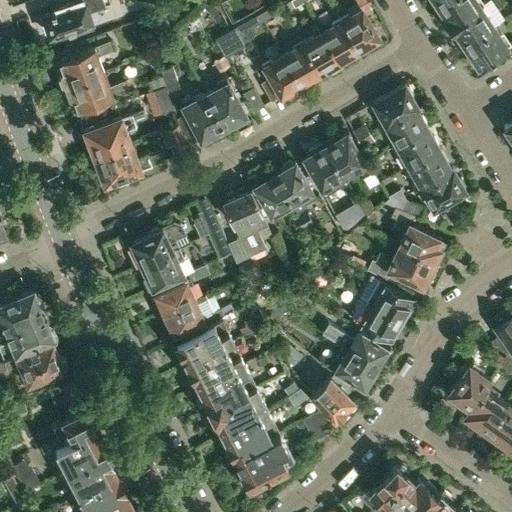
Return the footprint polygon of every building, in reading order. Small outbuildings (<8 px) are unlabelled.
[(64,0),(51,4),(52,9),(42,13),(49,33),(53,32),(54,36),(89,25),(87,20),(91,19),(87,7),(108,0),(64,0)] [(209,0),(203,5),(211,14),(219,9),(212,0),(209,0)] [(440,0),(436,3),(450,23),(479,3),(477,0),(440,0)] [(450,23),(463,44),(493,24),(479,3),(450,23)] [(271,6),(260,11),(264,18),(275,13),(271,6)] [(361,6),(342,17),(359,48),(379,36),(361,6)] [(260,11),(248,18),(252,25),(264,18),(260,11)] [(145,17),(133,21),(137,30),(147,26),(146,22),(145,17)] [(166,19),(145,17),(146,22),(147,26),(154,49),(171,34),(166,19)] [(342,17),(322,29),(340,59),(359,48),(342,17)] [(508,45),(493,24),(463,44),(478,65),(508,45)] [(245,44),(234,26),(225,31),(235,50),(245,44)] [(322,29),(303,41),(320,70),(340,59),(322,29)] [(225,56),(226,55),(235,50),(225,31),(214,37),(224,53),(225,56)] [(59,74),(64,85),(103,70),(97,54),(112,48),(108,38),(59,57),(59,58),(58,59),(62,68),(59,74)] [(303,41),(283,52),(300,82),(320,70),(303,41)] [(271,99),(280,94),(300,82),(283,52),(263,64),(269,75),(260,81),(271,99)] [(230,64),(226,55),(225,56),(224,53),(212,59),(218,70),(230,64)] [(162,75),(165,84),(168,91),(180,86),(172,65),(160,69),(162,75)] [(128,88),(124,78),(109,84),(103,70),(64,85),(68,97),(73,98),(76,107),(77,106),(78,107),(128,88)] [(151,90),(153,89),(165,84),(162,75),(147,80),(151,90)] [(228,78),(204,91),(223,125),(246,113),(228,78)] [(200,137),(223,125),(204,91),(198,80),(178,91),(183,102),(182,103),(200,137)] [(405,81),(372,100),(379,113),(375,115),(381,124),(417,103),(405,81)] [(168,93),(167,91),(168,91),(165,84),(153,89),(156,97),(168,93)] [(253,85),(242,91),(254,110),(264,104),(253,85)] [(418,104),(417,103),(381,124),(385,133),(389,130),(396,143),(428,125),(416,105),(418,104)] [(84,128),(94,154),(130,141),(125,128),(137,123),(135,118),(146,114),(144,107),(120,115),(84,128)] [(511,118),(503,124),(511,136),(511,118)] [(171,149),(187,143),(188,142),(181,122),(165,128),(166,131),(161,132),(166,146),(170,145),(171,149)] [(364,124),(353,131),(357,137),(368,131),(364,124)] [(396,143),(393,145),(392,145),(398,154),(401,152),(408,164),(440,146),(428,125),(396,143)] [(368,162),(348,128),(325,142),(343,173),(356,166),(357,169),(368,162)] [(373,138),(368,131),(357,137),(362,145),(373,138)] [(142,167),(143,169),(147,171),(158,166),(159,163),(157,161),(163,158),(160,150),(149,154),(147,149),(135,154),(130,141),(94,154),(104,181),(142,167)] [(302,155),(322,189),(332,183),(331,180),(343,173),(325,142),(302,155)] [(412,178),(417,188),(454,167),(453,165),(451,166),(440,146),(408,164),(415,176),(412,178)] [(380,151),(371,157),(370,157),(375,165),(385,159),(383,155),(380,151)] [(294,159),(275,171),(293,203),(292,203),(296,211),(307,205),(305,202),(315,196),(294,159)] [(465,188),(454,167),(417,188),(422,197),(426,194),(433,207),(437,204),(442,213),(455,205),(450,196),(465,188)] [(253,183),(270,213),(281,206),(283,209),(292,203),(293,203),(275,171),(253,183)] [(258,228),(267,223),(261,211),(249,185),(222,198),(234,223),(238,234),(227,239),(231,250),(236,259),(266,245),(258,228)] [(400,187),(389,196),(396,199),(404,195),(400,187)] [(420,215),(424,205),(406,198),(404,195),(396,199),(389,196),(385,200),(397,205),(407,210),(416,214),(420,215)] [(392,225),(403,231),(399,241),(435,258),(441,246),(439,245),(443,237),(413,222),(416,214),(407,210),(397,205),(385,200),(377,207),(391,212),(390,214),(395,217),(392,225)] [(190,214),(198,230),(200,235),(208,232),(210,231),(204,217),(201,210),(190,214)] [(307,211),(300,215),(305,225),(313,221),(307,211)] [(356,226),(355,226),(349,211),(337,217),(347,234),(356,226)] [(208,232),(218,256),(231,250),(227,239),(215,212),(204,217),(210,231),(208,232)] [(297,229),(305,225),(300,215),(292,219),(297,229)] [(130,239),(140,262),(179,244),(177,239),(186,235),(181,223),(174,220),(163,225),(162,224),(130,239)] [(367,268),(386,277),(390,269),(423,284),(427,274),(431,276),(437,263),(433,261),(435,258),(399,241),(392,254),(380,249),(375,258),(372,257),(367,268)] [(152,286),(183,272),(193,267),(186,253),(183,255),(179,244),(140,262),(152,286)] [(275,250),(258,257),(263,269),(280,261),(275,250)] [(319,257),(313,262),(318,270),(320,271),(327,266),(319,257)] [(213,264),(211,260),(193,267),(183,272),(185,276),(154,290),(163,312),(195,298),(194,297),(186,279),(205,271),(204,268),(213,264)] [(313,262),(290,281),(300,288),(320,271),(318,270),(313,262)] [(372,274),(360,294),(400,316),(411,296),(372,274)] [(276,294),(282,299),(285,302),(299,289),(289,284),(276,294)] [(0,331),(43,314),(33,288),(0,300),(0,331)] [(174,332),(176,338),(221,315),(224,313),(220,306),(213,310),(205,292),(194,297),(195,298),(163,312),(173,332),(174,332)] [(350,315),(388,338),(400,316),(360,294),(354,304),(355,308),(350,315)] [(230,302),(220,306),(224,313),(225,313),(233,308),(230,302)] [(500,333),(487,342),(507,355),(511,351),(511,311),(494,324),(500,333)] [(0,331),(0,346),(5,358),(53,338),(43,314),(0,331)] [(233,338),(221,315),(176,338),(175,338),(176,340),(174,341),(172,346),(176,352),(180,354),(182,353),(187,361),(233,338)] [(326,321),(322,328),(343,344),(377,364),(389,344),(358,326),(351,336),(326,321)] [(320,332),(345,347),(332,368),(363,387),(377,364),(343,344),(322,328),(320,332)] [(65,367),(53,338),(5,358),(3,358),(7,367),(20,362),(28,382),(65,367)] [(194,375),(198,384),(244,361),(233,338),(187,361),(187,362),(185,363),(183,368),(187,375),(192,376),(194,375)] [(497,352),(490,362),(498,367),(504,356),(497,352)] [(200,399),(205,409),(256,384),(244,361),(198,384),(204,394),(202,395),(200,399)] [(463,414),(464,415),(469,406),(485,384),(485,385),(491,377),(469,361),(448,391),(469,406),(463,414)] [(271,366),(263,370),(267,378),(275,374),(271,366)] [(328,373),(310,391),(335,416),(353,398),(328,373)] [(217,421),(222,430),(268,406),(256,384),(205,409),(211,421),(215,422),(217,421)] [(464,415),(485,429),(506,399),(485,385),(485,384),(469,406),(464,415)] [(299,387),(289,394),(288,395),(294,405),(307,395),(308,395),(299,387)] [(0,420),(37,405),(31,392),(0,405),(0,420)] [(485,429),(506,445),(511,436),(511,403),(506,399),(485,429)] [(233,452),(234,453),(280,429),(268,406),(222,430),(227,439),(224,440),(223,444),(227,452),(231,453),(233,452)] [(59,472),(60,473),(111,447),(107,446),(105,447),(104,447),(99,436),(84,407),(52,423),(58,436),(40,445),(44,454),(48,452),(53,461),(61,457),(67,469),(59,472)] [(324,432),(332,419),(320,407),(302,417),(313,438),(324,432)] [(287,444),(280,429),(234,453),(242,469),(239,470),(238,474),(241,481),(246,482),(248,481),(249,483),(287,464),(287,463),(295,459),(287,444)] [(60,473),(72,497),(120,472),(119,472),(118,473),(112,462),(113,462),(112,461),(114,460),(116,457),(111,447),(60,473)] [(373,511),(384,511),(415,477),(395,460),(370,488),(367,485),(360,493),(374,505),(370,509),(373,511)] [(72,497),(79,511),(98,511),(130,496),(124,486),(126,485),(127,481),(123,473),(120,472),(72,497)] [(12,474),(4,479),(9,491),(19,485),(12,474)] [(417,511),(436,492),(417,475),(415,477),(384,511),(417,511)] [(452,511),(459,506),(460,504),(457,507),(441,492),(439,495),(436,492),(417,511),(452,511)] [(98,511),(143,511),(140,505),(136,504),(134,504),(130,496),(98,511)] [(28,505),(31,511),(38,508),(35,501),(28,505)]
